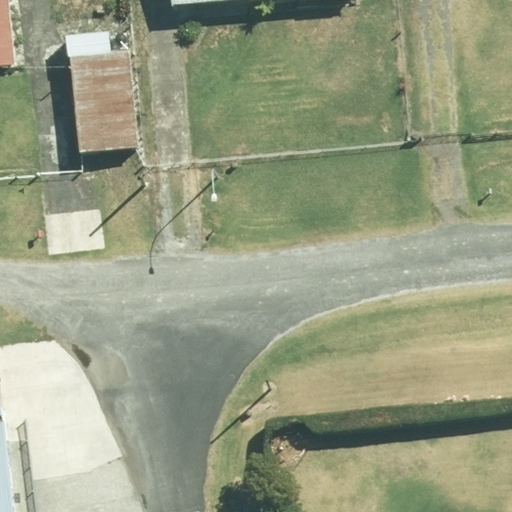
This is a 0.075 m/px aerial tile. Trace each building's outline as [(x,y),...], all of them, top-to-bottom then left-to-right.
[(0,0),(0,79),(12,78),(5,0),(0,0)] [(314,0),(180,0),(181,12),(314,0)] [(141,154),(128,63),(62,73),(76,164),(141,154)] [(105,254),(102,213),(46,217),(48,257),(105,254)] [(0,511),(16,511),(0,373),(0,511)]
